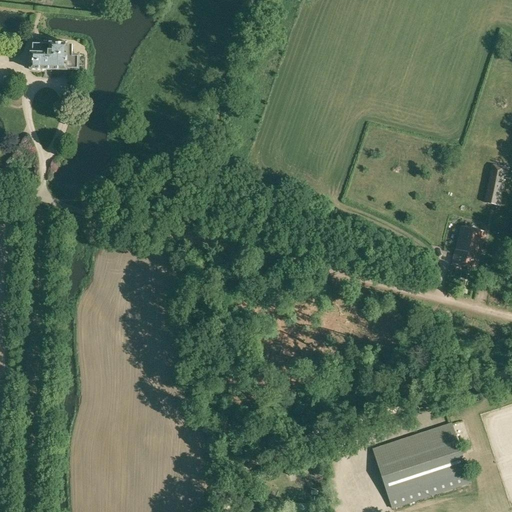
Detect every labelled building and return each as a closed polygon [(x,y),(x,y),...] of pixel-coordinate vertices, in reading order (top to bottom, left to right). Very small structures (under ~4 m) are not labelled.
[(73,44),(33,43),(33,53),(31,53),(31,69),(67,71),(67,69),(78,70),(79,55),(72,55),(73,44)] [(485,202),(498,205),(504,180),(502,180),(505,168),(493,166),(485,202)] [(453,263),(477,269),(486,233),(461,227),(453,263)] [(373,450),(389,498),(392,509),(471,483),(451,424),(373,450)] [(320,454),(285,466),(289,475),(289,476),(311,468),(312,469),(315,476),(324,473),(324,472),(321,464),(323,463),(320,454)]
